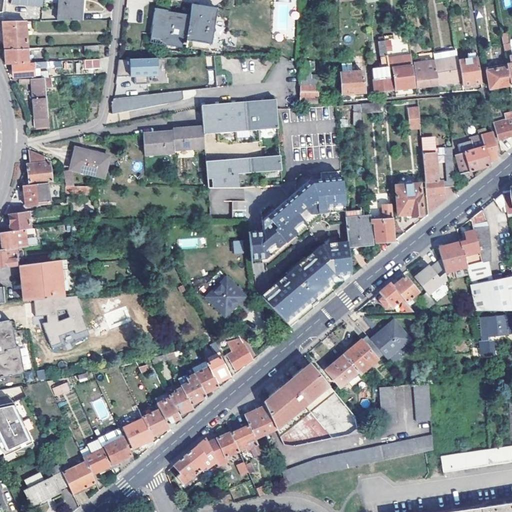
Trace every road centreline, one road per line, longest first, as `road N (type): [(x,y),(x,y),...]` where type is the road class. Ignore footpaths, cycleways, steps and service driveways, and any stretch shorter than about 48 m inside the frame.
road 1 (secondary): [(511,162),(145,465)]
road 2 (residential): [(8,141),(98,122),(120,0)]
road 3 (residential): [(511,475),(375,489)]
